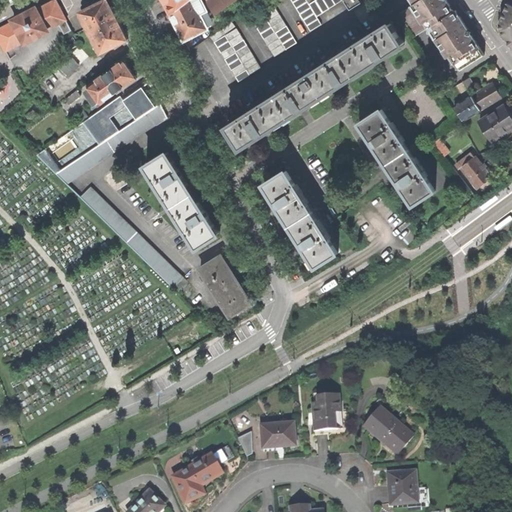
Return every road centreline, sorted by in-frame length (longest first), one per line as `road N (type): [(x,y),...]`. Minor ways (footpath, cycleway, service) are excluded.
road 1 (residential): [(0,476),(163,397),(271,329),(280,309),(277,274),(135,0)]
road 2 (residential): [(225,511),(253,481),(287,471),(320,477),(359,511)]
